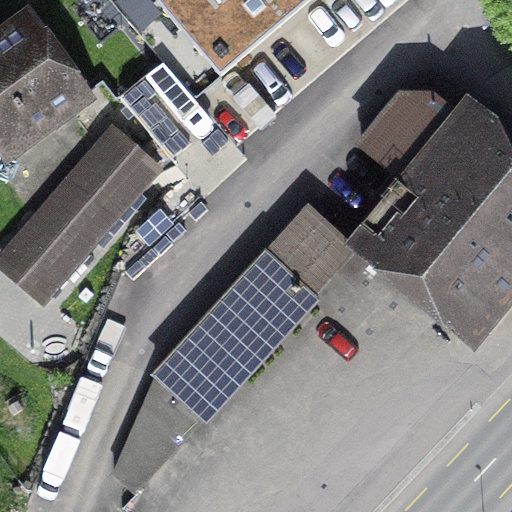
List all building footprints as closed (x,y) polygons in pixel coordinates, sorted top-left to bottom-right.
[(110,0),(162,62),(188,40),(220,77),(310,0),(110,0)] [(28,30),(0,48),(0,154),(77,102),(28,30)] [(508,281),(511,275),(511,175),(425,106),(337,213),(469,334),(508,281)] [(0,276),(41,312),(157,181),(107,138),(0,258),(0,276)] [(347,260),(298,216),(151,378),(200,422),(347,260)]
